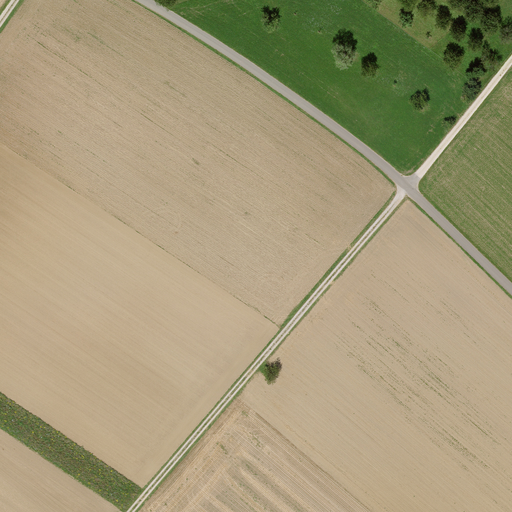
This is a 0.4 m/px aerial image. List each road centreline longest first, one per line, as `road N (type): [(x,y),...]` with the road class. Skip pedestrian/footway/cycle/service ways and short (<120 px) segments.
road 1 (track): [(511,59),(130,511)]
road 2 (unclassified): [(511,294),(346,138),(141,0)]
